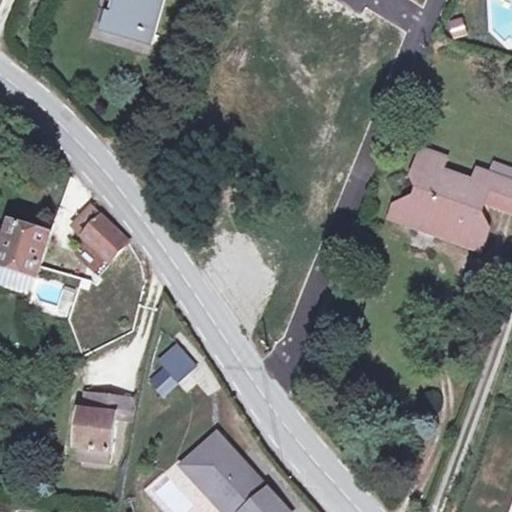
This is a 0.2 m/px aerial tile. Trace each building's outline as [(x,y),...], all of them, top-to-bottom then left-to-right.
[(98,35),(145,50),(160,0),(114,0),(108,18),(104,16),(98,35)] [(461,17),(445,21),(450,41),(466,36),(461,17)] [(412,167),(413,171),(425,164),(440,168),(444,157),(419,147),(412,167)] [(0,176),(13,159),(0,149),(0,176)] [(388,214),(457,240),(458,230),(478,237),(482,224),(479,212),(468,208),(471,196),(509,209),(511,200),(511,178),(475,166),(470,179),(440,168),(425,164),(413,171),(419,186),(415,199),(402,196),(393,199),(388,214)] [(89,238),(115,265),(133,248),(100,212),(89,220),(98,228),(89,238)] [(9,274),(42,286),(58,239),(22,228),(6,272),(9,274)] [(458,230),(457,240),(475,247),(478,237),(458,230)] [(42,286),(9,274),(4,292),(35,304),(42,286)] [(179,340),(160,357),(177,376),(196,358),(179,340)] [(207,361),(189,369),(202,397),(220,388),(207,361)] [(107,445),(112,412),(115,392),(94,389),(90,410),(76,408),(71,445),(107,445)] [(132,394),(115,392),(112,412),(128,415),(132,394)] [(288,511),(226,443),(193,472),(229,511),(288,511)]
